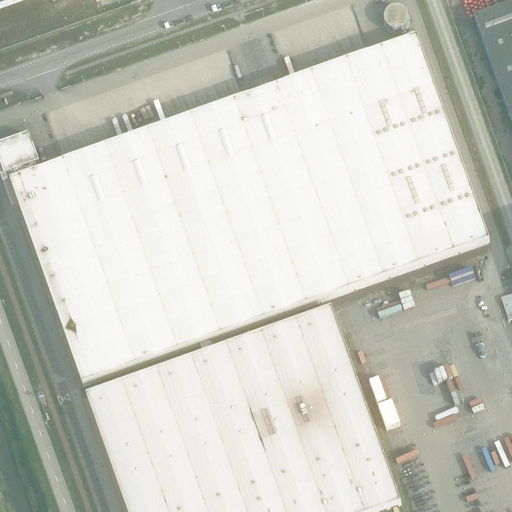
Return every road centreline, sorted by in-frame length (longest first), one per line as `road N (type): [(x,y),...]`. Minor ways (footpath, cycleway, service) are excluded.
road 1 (unclassified): [(0,80),(226,0)]
road 2 (tertiary): [(67,511),(0,322)]
